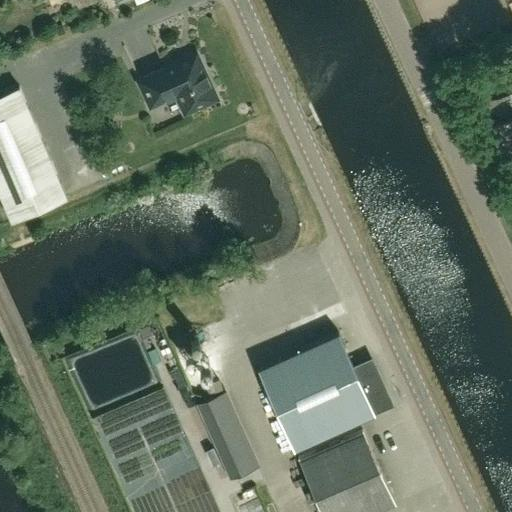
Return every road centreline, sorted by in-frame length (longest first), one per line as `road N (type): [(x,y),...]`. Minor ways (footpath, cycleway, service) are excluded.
road 1 (tertiary): [(476,511),(241,0)]
road 2 (unclassified): [(511,277),(384,0)]
